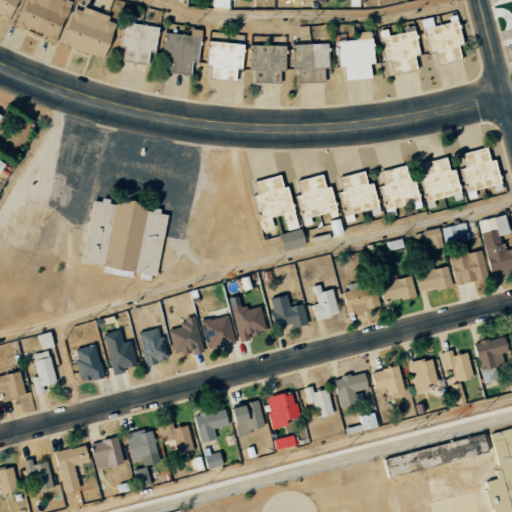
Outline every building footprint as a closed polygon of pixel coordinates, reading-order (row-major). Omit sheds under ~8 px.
[(0,0),(0,17),(6,20),(17,0),(0,0)] [(22,0),(14,26),(56,39),(68,2),(62,0),(22,0)] [(211,0),(212,7),(227,8),(227,0),(211,0)] [(101,58),(114,20),(81,8),(80,11),(71,8),(59,44),(101,58)] [(459,60),(456,45),(460,44),(454,15),(446,16),(448,22),(431,26),(430,17),(420,19),(427,53),(434,51),(436,64),(459,60)] [(157,27),(122,22),(118,46),(123,47),(121,61),(146,65),(147,52),(153,53),(157,27)] [(189,74),(190,62),(197,62),(199,30),(189,29),(189,35),(163,33),(161,72),(189,74)] [(392,73),(414,70),(412,56),(417,56),(413,31),(386,35),(385,29),(378,30),(382,61),(390,60),(392,73)] [(369,78),(368,64),(372,64),(370,32),(357,33),(357,40),(335,41),(336,68),(342,67),(343,80),(369,78)] [(234,80),(235,69),(241,69),(242,44),(206,42),(205,65),(210,66),(209,79),(234,80)] [(291,44),(292,68),(297,68),(297,82),(323,82),(322,68),(327,68),(327,44),(291,44)] [(248,70),(254,70),(253,82),(278,83),(278,71),(283,71),(284,46),(249,45),(248,70)] [(420,163),(423,179),(418,179),(425,209),(433,207),(432,200),(452,196),(453,201),(459,200),(453,169),(447,170),(444,158),(420,163)] [(384,217),(394,215),(392,207),(417,202),(413,181),(407,182),(403,166),(378,171),(381,186),(378,187),(384,217)] [(378,214),(371,183),(365,184),(362,171),(335,178),(345,223),(352,221),(351,214),(369,210),(370,215),(378,214)] [(309,217),(327,213),(328,218),(335,216),(329,186),(323,188),(320,175),(297,180),(300,194),(294,196),(300,227),(310,225),(309,217)] [(296,228),(286,186),(281,188),(278,176),(252,182),(255,195),(252,196),(260,232),(272,229),(269,218),(281,215),(285,231),(296,228)] [(165,212),(91,199),(80,263),(139,273),(138,279),(153,282),(165,212)] [(477,220),(488,274),(511,269),(511,246),(510,247),(500,249),(497,236),(506,234),(503,215),(477,220)] [(440,228),(443,244),(467,239),(464,223),(440,228)] [(422,231),(424,246),(440,243),(437,228),(422,231)] [(278,233),(281,251),(303,247),(300,230),(278,233)] [(486,277),(479,250),(447,258),(454,286),(486,277)] [(451,287),(445,266),(412,274),(417,291),(434,286),(435,291),(451,287)] [(398,295),(400,300),(414,296),(408,276),(377,284),(381,300),(398,295)] [(377,309),(374,285),(357,287),(357,283),(345,284),(346,291),(341,292),(344,313),(377,309)] [(336,315),(330,289),(319,291),(318,285),(310,286),(314,304),(309,305),(313,320),(336,315)] [(273,327),(289,324),(289,328),(306,325),(301,304),(288,307),(285,295),(266,299),(273,327)] [(258,303),(230,310),(237,340),(265,333),(258,303)] [(198,321),(206,350),(233,343),(226,314),(198,321)] [(200,351),(194,316),(182,318),(183,325),(167,329),(172,357),(200,351)] [(166,360),(159,328),(136,333),(143,365),(166,360)] [(129,341),(122,342),(119,329),(101,334),(111,373),(135,367),(129,341)] [(51,347),(47,333),(37,335),(40,350),(51,347)] [(502,364),(499,353),(505,352),(501,336),(472,343),(478,370),(502,364)] [(101,378),(95,345),(73,349),(78,382),(101,378)] [(471,377),(464,352),(451,356),(449,349),(436,353),(440,370),(446,369),(455,404),(463,402),(457,380),(471,377)] [(30,355),(36,377),(29,378),(33,394),(42,392),(41,387),(54,384),(46,351),(30,355)] [(413,393),(426,389),(425,384),(435,382),(429,357),(406,362),(413,393)] [(369,371),(372,389),(384,386),(386,395),(401,392),(396,366),(369,371)] [(0,375),(0,401),(23,396),(18,372),(0,375)] [(338,407),(360,403),(358,391),(366,389),(362,373),(332,379),(338,407)] [(302,388),(305,404),(311,403),(314,418),(331,415),(326,388),(310,391),(309,386),(302,388)] [(297,416),(290,390),(263,397),(271,429),(285,425),(284,420),(297,416)] [(235,437),(249,434),(248,430),(262,427),(256,400),(229,406),(235,437)] [(199,442),(215,439),(212,429),(226,425),(222,408),(192,415),(199,442)] [(375,427),(372,412),(357,415),(360,430),(375,427)] [(155,426),(159,442),(173,439),(176,454),(192,450),(186,425),(172,428),(170,422),(155,426)] [(511,511),(511,426),(489,433),(498,467),(492,467),(494,475),(482,478),(485,486),(481,490),(486,509),(491,508),(491,511),(502,511),(506,511),(511,511)] [(131,464),(157,458),(150,428),(124,434),(131,464)] [(486,453),(481,434),(382,457),(386,476),(486,453)] [(274,450),(293,445),(290,435),(271,440),(274,450)] [(93,469),(121,465),(117,437),(89,442),(93,469)] [(77,489),(72,465),(87,462),(83,445),(53,451),(62,492),(77,489)] [(202,455),(205,468),(220,465),(217,452),(202,455)] [(21,460),(25,477),(31,475),(35,491),(52,486),(45,461),(31,464),(29,458),(21,460)] [(0,491),(15,490),(12,467),(0,468),(0,491)]
